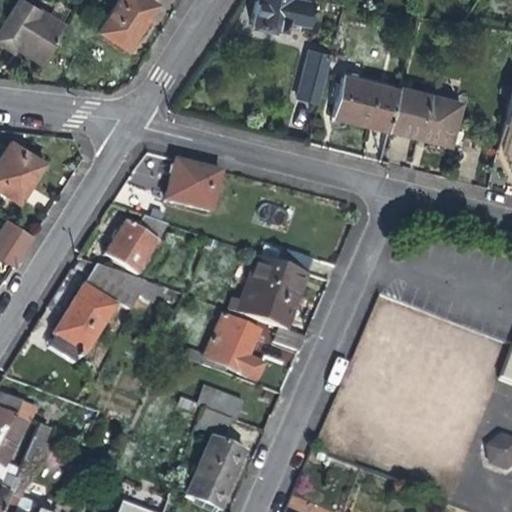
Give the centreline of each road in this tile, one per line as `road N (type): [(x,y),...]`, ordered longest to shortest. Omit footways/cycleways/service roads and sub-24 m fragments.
road 1 (residential): [(258,511),(403,188)]
road 2 (residential): [(403,188),(133,118)]
road 3 (residential): [(0,336),(133,118)]
road 4 (residential): [(133,118),(208,0)]
road 5 (residential): [(133,118),(0,103)]
